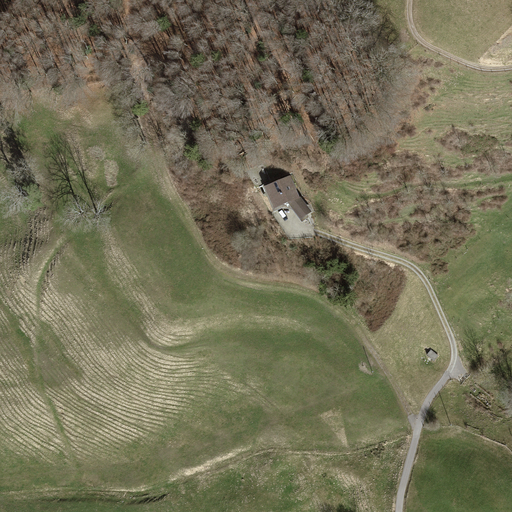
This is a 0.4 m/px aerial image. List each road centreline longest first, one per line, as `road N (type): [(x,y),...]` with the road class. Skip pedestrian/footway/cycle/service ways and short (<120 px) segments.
road 1 (track): [(417,429),(338,309),(297,286),(221,270),(204,245),(166,181),(129,0)]
road 2 (track): [(417,429),(455,354),(430,289),(403,261),(297,226)]
road 3 (track): [(410,0),(416,37),(476,66),(511,67)]
